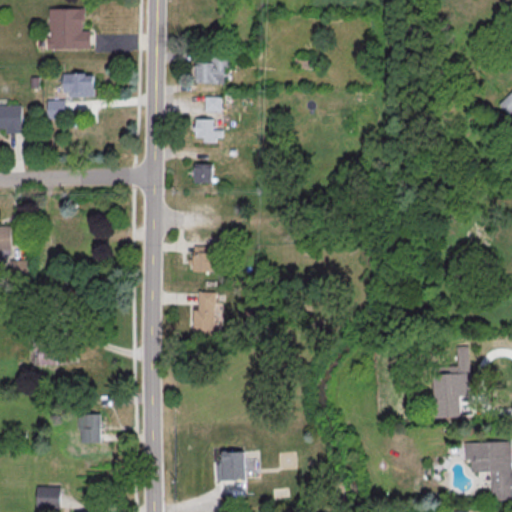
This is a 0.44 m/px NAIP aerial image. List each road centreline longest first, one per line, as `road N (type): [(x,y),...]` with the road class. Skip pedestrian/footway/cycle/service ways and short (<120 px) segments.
road 1 (tertiary): [(153,511),(156,0)]
road 2 (residential): [(154,176),(0,179)]
